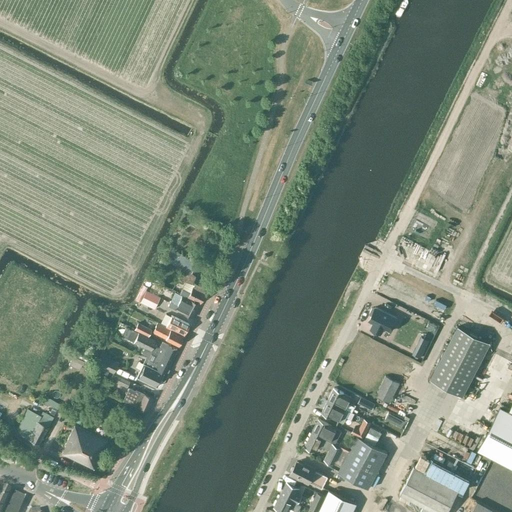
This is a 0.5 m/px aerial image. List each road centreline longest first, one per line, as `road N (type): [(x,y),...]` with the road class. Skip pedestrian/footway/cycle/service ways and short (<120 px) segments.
road 1 (primary): [(191,375),(344,36)]
road 2 (unclassified): [(381,260),(511,3)]
road 3 (residential): [(257,511),(381,260)]
road 4 (primary): [(191,375),(105,511)]
road 5 (primary): [(124,511),(191,375)]
road 6 (track): [(381,260),(511,319)]
